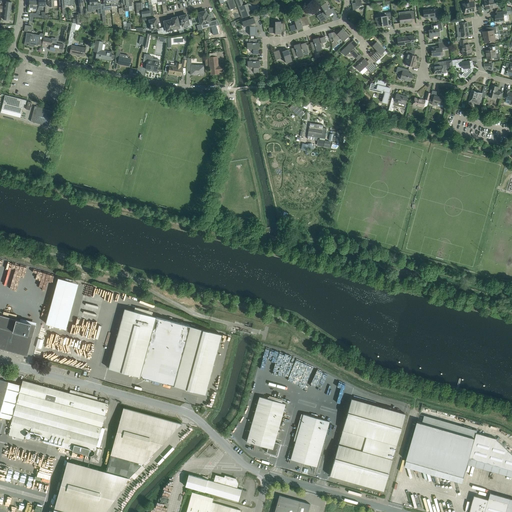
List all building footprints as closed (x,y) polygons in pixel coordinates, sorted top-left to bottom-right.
[(46,5),(45,2),(45,0),(38,0),(39,1),(39,2),(39,5),(37,10),(42,10),(42,5),(46,5)] [(90,5),(88,5),(89,12),(89,11),(93,11),(93,9),(98,8),(98,7),(101,7),(101,2),(100,2),(100,3),(97,3),(97,2),(97,0),(89,0),(90,3),(90,5)] [(236,7),(232,0),(218,0),(220,4),(227,1),(230,10),(236,7)] [(239,0),(235,0),(238,7),(242,17),(251,14),(247,4),(243,5),(242,6),(239,0)] [(476,11),(474,1),(473,0),(469,0),(470,2),(463,4),(465,13),(476,11)] [(498,6),(497,2),(496,0),(488,0),(484,1),(485,2),(484,3),(483,4),(483,5),(482,5),(483,6),(485,8),(486,7),(486,9),(498,6)] [(10,20),(12,2),(5,1),(3,19),(10,20)] [(332,13),(326,2),(321,5),(324,11),(321,13),(321,14),(318,17),(318,16),(317,17),(321,22),(329,18),(327,16),(332,13)] [(439,20),(438,8),(434,9),(423,10),(424,18),(431,17),(431,18),(432,18),(433,21),(439,20)] [(210,22),(209,16),(208,15),(206,15),(205,11),(205,10),(200,11),(200,12),(198,13),(201,24),(202,28),(210,26),(209,22),(210,22)] [(415,18),(413,10),(410,11),(408,12),(406,12),(406,14),(406,15),(399,16),(400,24),(405,23),(405,22),(412,22),(411,19),(415,18)] [(497,15),(495,15),(496,22),(501,21),(504,21),(508,21),(507,16),(507,11),(503,11),(497,12),(497,15)] [(388,25),(388,19),(391,18),(390,12),(384,13),(385,16),(380,16),(381,17),(376,17),(375,17),(376,22),(377,22),(377,26),(382,26),(388,25)] [(256,26),(255,23),(255,21),(259,20),(256,13),(249,16),(251,19),(242,22),(244,26),(248,25),(249,27),(250,27),(250,35),(257,35),(257,26),(256,26)] [(180,16),(181,22),(182,26),(183,26),(187,25),(188,27),(193,26),(191,19),(188,20),(187,15),(180,16)] [(306,25),(303,17),(299,18),(299,16),(294,18),(294,20),(292,21),(293,24),(290,25),(291,31),(297,29),(297,30),(303,28),(302,26),(305,25),(306,25)] [(182,26),(181,22),(178,23),(177,17),(172,18),(172,19),(171,20),(173,29),(178,28),(179,31),(184,29),(183,26),(182,26)] [(164,34),(162,27),(159,28),(156,18),(156,19),(155,18),(152,18),(152,20),(149,20),(152,31),(157,30),(158,34),(164,35),(164,34)] [(469,36),(467,22),(464,22),(463,19),(458,20),(456,20),(457,24),(459,24),(460,37),(469,36)] [(173,29),(171,20),(164,21),(165,27),(162,27),(164,34),(169,33),(168,30),(173,29)] [(284,32),(284,23),(281,23),(281,21),(275,21),(275,24),(273,24),(274,27),(269,27),(269,33),(275,33),(275,34),(281,34),(281,32),(284,31),(284,32)] [(439,36),(439,31),(442,30),(441,23),(436,24),(431,24),(432,28),(433,28),(433,29),(429,30),(430,39),(433,38),(433,37),(439,36)] [(494,41),(493,34),(497,34),(496,26),(486,28),(486,31),(484,31),(485,42),(494,41)] [(348,36),(349,36),(342,29),(340,31),(339,30),(331,33),(333,37),(333,39),(335,42),(339,38),(340,37),(345,43),(350,39),(348,36)] [(26,37),(25,44),(28,44),(28,45),(29,45),(32,45),(32,46),(32,45),(32,44),(33,44),(34,44),(38,45),(38,44),(42,44),(42,40),(44,34),(41,33),(40,34),(40,35),(33,34),(27,33),(26,37)] [(415,41),(415,39),(414,40),(414,35),(397,38),(398,43),(401,43),(401,45),(404,44),(404,43),(410,42),(411,45),(413,45),(413,41),(415,41)] [(324,46),(323,43),(326,42),(324,36),(319,38),(318,37),(313,39),(314,41),(311,42),(310,42),(313,50),(316,49),(317,51),(322,49),(321,47),(324,46)] [(62,52),(64,44),(56,43),(56,44),(51,43),(52,39),(44,37),(42,45),(50,47),(50,50),(62,52)] [(85,52),(86,47),(72,45),(73,40),(72,40),(69,39),(68,42),(67,47),(71,48),(70,54),(70,53),(84,56),(84,57),(85,52)] [(259,48),(259,43),(257,43),(257,39),(249,39),(249,43),(247,43),(247,48),(250,48),(250,50),(253,50),(253,54),(259,54),(258,48),(259,48)] [(470,50),(469,44),(466,44),(465,39),(460,40),(460,46),(461,45),(463,55),(466,55),(471,54),(471,50),(470,50)] [(112,52),(102,50),(103,42),(96,40),(95,47),(98,47),(96,58),(100,59),(101,58),(110,60),(112,52)] [(353,50),(352,49),(358,44),(354,40),(341,51),(345,56),(346,55),(347,56),(349,56),(352,56),(353,55),(358,60),(362,56),(360,55),(361,55),(360,54),(355,49),(353,50)] [(384,54),(382,53),(385,50),(377,41),(372,45),(377,51),(370,56),(376,62),(375,61),(378,58),(379,59),(384,54)] [(441,50),(447,49),(447,42),(438,43),(438,46),(432,47),(432,51),(431,51),(432,56),(442,55),(441,50)] [(304,52),(303,49),(307,48),(305,43),(300,44),(299,43),(294,45),(295,47),(291,48),(294,56),(297,55),(298,57),(303,55),(302,53),(304,52)] [(500,58),(499,52),(496,53),(495,50),(497,49),(496,46),(488,47),(489,50),(486,50),(487,58),(494,57),(494,59),(500,58)] [(128,58),(128,55),(120,53),(120,52),(121,50),(117,49),(115,61),(118,62),(118,64),(130,66),(130,64),(131,64),(131,63),(130,63),(131,58),(128,58)] [(292,61),(288,49),(282,51),(282,49),(273,52),(276,60),(276,58),(280,57),(280,58),(284,57),(286,63),(292,61)] [(414,62),(416,56),(414,55),(415,52),(414,50),(409,50),(406,50),(405,53),(407,54),(405,60),(407,60),(406,64),(409,65),(409,66),(414,67),(415,63),(414,62)] [(157,71),(159,62),(159,59),(153,58),(153,57),(152,56),(151,55),(150,55),(145,54),(143,61),(147,62),(146,69),(150,70),(150,69),(157,70),(157,71)] [(224,71),(223,64),(218,65),(217,57),(209,58),(209,66),(210,66),(211,74),(217,74),(217,72),(224,71)] [(260,66),(260,61),(258,61),(258,57),(249,57),(249,61),(247,61),(247,67),(250,67),(250,69),(253,68),(254,72),(259,72),(259,66),(260,66)] [(203,75),(204,65),(191,64),(192,58),(187,58),(187,68),(191,68),(190,74),(198,75),(199,75),(203,75)] [(376,68),(374,65),(372,63),(372,64),(370,61),(369,62),(368,63),(367,61),(365,58),(355,67),(360,71),(365,67),(367,70),(368,69),(371,72),(372,71),(376,68)] [(453,60),(452,60),(452,65),(455,64),(455,67),(457,67),(464,66),(465,71),(462,74),(462,75),(463,77),(464,77),(465,78),(472,71),(472,68),(473,67),(472,65),(473,65),(472,61),(471,61),(468,61),(461,62),(457,62),(456,59),(453,60)] [(437,65),(433,66),(434,74),(443,73),(443,72),(446,72),(445,67),(447,67),(447,68),(452,67),(452,65),(452,60),(446,61),(437,62),(437,65)] [(180,75),(182,68),(180,67),(181,64),(177,63),(176,67),(166,65),(165,71),(169,72),(169,73),(180,75)] [(410,81),(413,73),(405,71),(406,69),(397,66),(396,73),(401,74),(400,79),(410,81)] [(371,83),(369,90),(379,92),(384,93),(382,102),(387,103),(389,97),(390,92),(389,92),(390,88),(385,87),(386,82),(380,80),(376,79),(375,84),(371,83)] [(485,97),(487,91),(488,86),(484,85),(482,93),(472,90),(469,101),(479,104),(481,96),(485,97)] [(502,97),(503,92),(498,90),(499,87),(492,85),(490,90),(489,96),(496,98),(496,97),(501,99),(502,97)] [(406,104),(408,97),(396,93),(394,101),(401,103),(400,107),(405,108),(406,104)] [(27,100),(5,95),(2,109),(21,114),(24,104),(26,104),(27,100)] [(445,98),(434,95),(434,96),(431,95),(429,101),(432,102),(432,104),(435,105),(435,103),(443,105),(445,98)] [(424,105),(425,100),(415,97),(413,104),(423,107),(424,105)] [(295,104),(291,109),(300,117),(304,113),(295,104)] [(31,121),(49,126),(53,111),(35,106),(31,121)] [(308,133),(308,136),(316,137),(317,137),(319,138),(325,139),(327,128),(327,125),(310,123),(309,126),(308,133)] [(140,377),(156,316),(125,310),(108,369),(140,377)] [(0,348),(27,356),(36,325),(0,315),(0,348)] [(174,386),(190,326),(156,317),(156,316),(140,377),(174,386)] [(190,326),(174,386),(208,395),(224,334),(190,326)] [(0,412),(8,383),(8,382),(0,379),(0,412)] [(8,383),(0,412),(0,417),(12,420),(10,426),(45,436),(43,442),(67,448),(88,454),(90,449),(94,450),(95,450),(96,447),(96,446),(105,415),(108,404),(99,401),(99,400),(97,399),(97,397),(70,390),(70,391),(69,393),(64,392),(42,386),(42,385),(39,384),(39,385),(23,380),(21,387),(8,383)] [(275,442),(285,404),(259,396),(247,442),(268,448),(266,452),(276,455),(279,443),(275,442)] [(110,454),(143,463),(183,424),(126,409),(110,454)] [(316,466),(329,421),(303,414),(290,459),(316,466)] [(511,453),(496,438),(477,433),(424,418),(422,423),(417,421),(406,460),(464,477),(470,458),(511,469),(511,453)] [(129,478),(143,463),(110,454),(106,471),(129,478)] [(108,511),(129,478),(106,471),(69,462),(55,511),(108,511)] [(237,488),(238,483),(236,478),(225,475),(222,484),(208,480),(188,474),(185,486),(238,501),(242,489),(237,488)] [(240,511),(241,510),(212,502),(213,498),(192,492),(186,511),(240,511)] [(470,510),(469,511),(511,511),(511,498),(490,492),(488,499),(474,495),(470,510)] [(307,511),(310,504),(279,495),(274,511),(307,511)]
